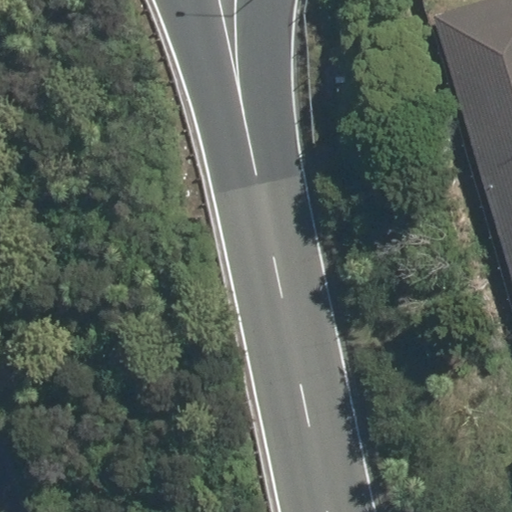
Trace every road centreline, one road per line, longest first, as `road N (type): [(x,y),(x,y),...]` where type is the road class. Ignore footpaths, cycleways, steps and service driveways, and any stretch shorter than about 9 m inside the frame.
road 1 (motorway): [(239,155),(322,511)]
road 2 (motorway): [(182,0),(239,155)]
road 3 (motorway): [(258,0),(239,155)]
